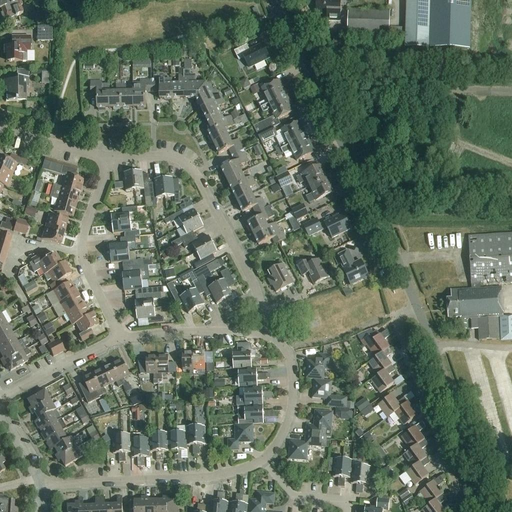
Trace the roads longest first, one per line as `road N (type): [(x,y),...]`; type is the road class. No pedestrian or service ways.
road 1 (unclassified): [(490,511),(421,320),(272,0)]
road 2 (residential): [(262,334),(252,282),(194,174),(172,158),(107,161)]
road 3 (residential): [(41,482),(202,477),(260,460)]
road 4 (residential): [(119,337),(81,254),(107,161)]
road 5 (residential): [(260,460),(279,437),(291,392),(285,349),(262,334)]
road 6 (residential): [(119,337),(262,334)]
road 7 (residential): [(0,399),(119,337)]
